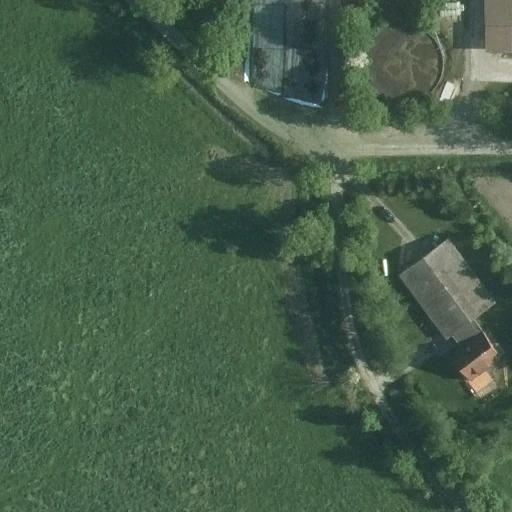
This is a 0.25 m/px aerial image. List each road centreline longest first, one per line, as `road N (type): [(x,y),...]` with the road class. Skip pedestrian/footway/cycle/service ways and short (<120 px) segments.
road 1 (unclassified): [(332,149),(342,349),(361,395),(459,511)]
road 2 (unclassified): [(332,149),(291,137),(204,66),(141,0)]
road 3 (unclassified): [(511,147),(332,149)]
